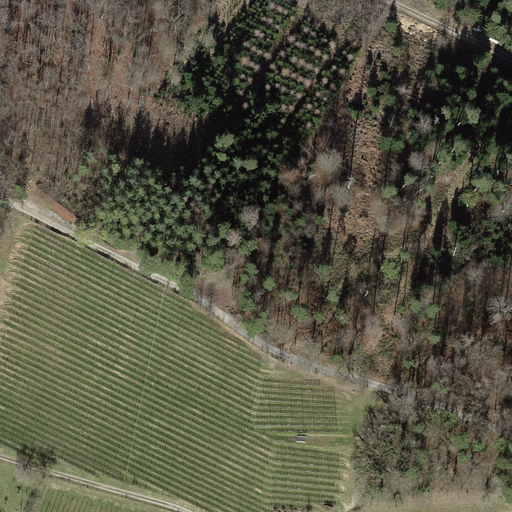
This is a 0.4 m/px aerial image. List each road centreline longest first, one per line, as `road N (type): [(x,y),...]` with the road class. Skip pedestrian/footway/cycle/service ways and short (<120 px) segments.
road 1 (track): [(0,189),(211,300),(267,342),(511,435)]
road 2 (track): [(0,455),(183,511)]
road 3 (track): [(511,58),(385,0)]
